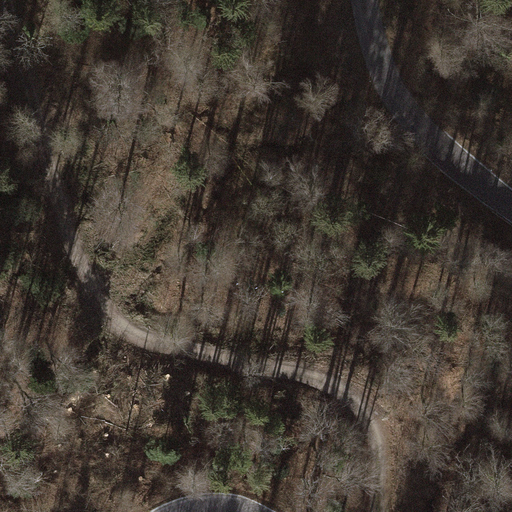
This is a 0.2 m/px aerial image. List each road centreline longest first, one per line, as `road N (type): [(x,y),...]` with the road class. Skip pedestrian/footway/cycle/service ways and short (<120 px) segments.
road 1 (track): [(383,511),(379,433),(354,393),(328,380),(191,359),(116,334),(82,281),(10,0)]
road 2 (tertiary): [(364,0),(384,90),(462,173),(511,208)]
